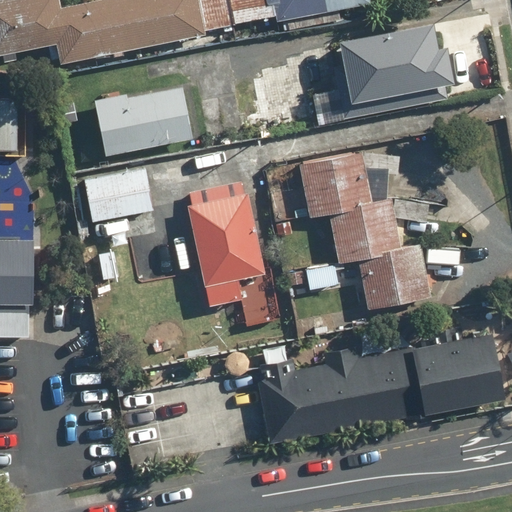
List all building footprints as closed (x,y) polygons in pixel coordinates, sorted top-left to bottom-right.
[(0,0),(0,55),(51,46),(54,63),(200,36),(198,30),(270,17),(270,20),(364,3),(363,0),(87,0),(55,6),(53,0),(0,0)] [(423,23),(333,42),(340,77),(332,79),(340,118),(359,114),(357,102),(444,84),(437,49),(429,51),(423,23)] [(88,100),(99,156),(186,138),(175,88),(122,99),(121,93),(88,100)] [(0,152),(23,154),(25,103),(0,101),(0,152)] [(359,155),(296,165),(304,219),(324,216),(332,264),(353,261),(361,310),(419,301),(411,248),(394,250),(386,199),(366,202),(359,155)] [(140,172),(79,181),(89,243),(149,234),(140,172)] [(238,186),(183,195),(202,305),(236,300),(232,279),(253,275),(238,186)] [(39,234),(0,233),(0,308),(39,308),(39,234)] [(248,350),(265,442),(496,400),(484,335),(352,359),(349,346),(319,351),(322,365),(287,372),(282,344),(248,350)]
